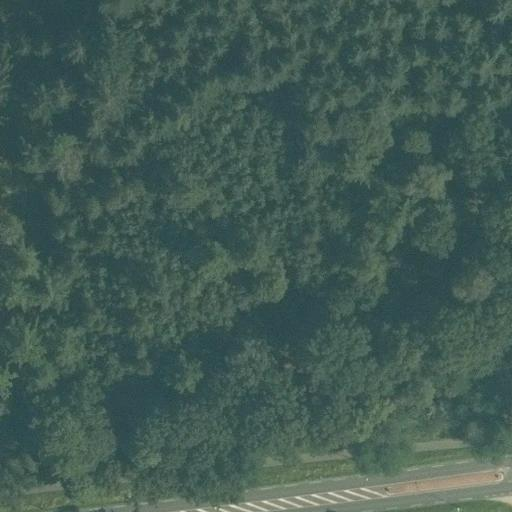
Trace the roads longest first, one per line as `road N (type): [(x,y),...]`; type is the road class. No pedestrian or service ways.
road 1 (primary): [(511,460),(128,511)]
road 2 (primary): [(317,511),(511,486)]
